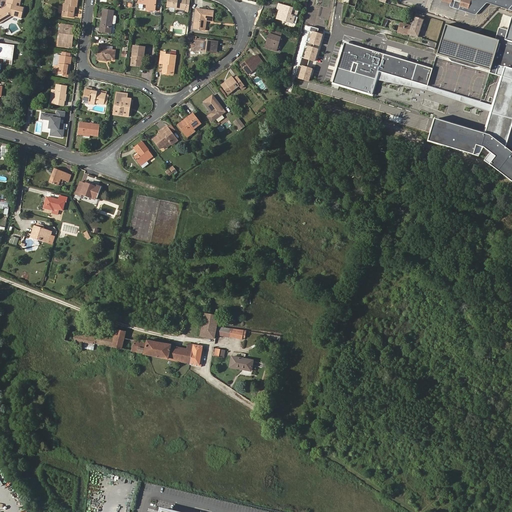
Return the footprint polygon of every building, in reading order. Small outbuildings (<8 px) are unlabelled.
[(8,5),(8,7),(7,9),(5,10),(3,9),(2,9),(0,10),(0,16),(2,21),(10,17),(12,17),(20,18),(22,8),(18,7),(18,4),(19,0),(18,0),(7,0),(6,4),(8,5)] [(62,14),(73,16),(74,6),(76,7),(77,0),(66,0),(66,5),(64,5),(62,14)] [(167,0),(167,6),(184,8),(184,10),(188,10),(189,0),(167,0)] [(511,0),(470,0),(469,3),(468,7),(461,5),(462,2),(455,0),(451,0),(451,2),(450,6),(450,7),(475,15),(476,14),(486,3),(487,3),(501,7),(511,10),(511,0)] [(293,22),(295,15),(290,14),(292,8),(279,3),(278,8),(281,9),(280,12),(279,12),(277,18),(293,22)] [(297,16),(298,10),(292,8),(290,14),(295,15),(293,22),(294,23),(296,22),(297,18),(297,16)] [(204,20),(206,20),(212,21),(213,11),(196,9),(193,28),(203,29),(204,20)] [(113,11),(103,10),(101,26),(100,26),(100,31),(110,32),(113,11)] [(418,37),(424,20),(414,17),(412,25),(401,22),(398,32),(408,34),(418,37)] [(511,18),(508,30),(499,27),(495,40),(499,41),(490,70),(489,72),(503,76),(506,66),(511,68),(511,18)] [(495,40),(446,25),(437,54),(490,70),(499,41),(495,40)] [(68,47),(71,28),(61,26),(58,46),(68,47)] [(325,30),(311,26),(297,77),(311,81),(325,30)] [(271,30),(268,40),(270,41),(268,48),(277,51),(282,34),(271,30)] [(203,49),(215,51),(216,41),(205,40),(204,41),(195,40),(194,50),(203,51),(203,49)] [(14,46),(0,44),(0,43),(0,57),(12,60),(14,46)] [(433,69),(344,43),(332,83),(373,95),(377,80),(379,72),(428,87),(433,69)] [(107,45),(106,45),(101,44),(100,44),(98,60),(107,61),(107,58),(114,59),(115,51),(113,50),(107,49),(107,46),(107,45)] [(141,56),(143,57),(144,57),(145,47),(134,46),(131,65),(140,67),(141,56)] [(174,64),(176,64),(177,55),(166,54),(166,53),(161,52),(160,62),(165,63),(163,73),(172,74),(174,64)] [(241,66),(248,75),(262,64),(257,56),(250,62),(248,60),(241,66)] [(59,67),(58,74),(58,75),(68,77),(71,58),(61,57),(59,67)] [(511,68),(506,66),(503,76),(487,133),(483,132),(435,118),(428,141),(480,156),(485,146),(492,152),(486,160),(511,179),(511,150),(507,147),(511,127),(511,68)] [(379,72),(377,80),(427,90),(489,111),(483,132),(487,133),(503,76),(500,75),(491,105),(481,102),(428,87),(379,72)] [(241,88),(244,85),(238,77),(234,79),(232,76),(228,79),(228,80),(221,85),(228,95),(239,86),(241,88)] [(50,104),(64,106),(66,86),(56,85),(54,99),(50,99),(50,104)] [(89,101),(89,103),(95,105),(95,102),(104,104),(106,94),(91,91),(92,89),(86,87),(83,100),(89,101)] [(115,116),(128,118),(129,109),(131,109),(132,101),(128,100),(128,96),(118,94),(115,116)] [(212,122),(224,113),(212,97),(204,103),(212,114),(208,117),(212,122)] [(63,137),(65,125),(62,124),(60,124),(61,119),(63,119),(64,119),(65,112),(62,111),(58,110),(57,115),(46,114),(45,119),(51,120),(49,128),(52,129),(51,135),(63,137)] [(183,123),(182,122),(178,125),(185,136),(190,133),(191,134),(194,132),(193,130),(200,125),(192,114),(185,120),(186,121),(183,123)] [(244,127),(239,119),(235,122),(240,130),(244,127)] [(90,135),(90,138),(98,139),(100,126),(80,123),(79,134),(84,134),(90,135)] [(175,130),(171,125),(167,128),(171,134),(175,130)] [(159,149),(163,146),(169,142),(171,144),(171,145),(177,141),(171,134),(167,128),(166,126),(161,131),(162,133),(160,134),(153,140),(159,149)] [(142,142),(134,148),(141,157),(137,160),(141,165),(153,156),(142,142)] [(173,166),(169,169),(173,174),(177,171),(173,166)] [(65,180),(68,173),(55,168),(50,182),(58,185),(61,178),(65,180)] [(95,185),(94,186),(86,183),(81,181),(76,194),(82,196),(82,194),(96,199),(101,187),(95,185)] [(46,196),(44,208),(52,210),(53,207),(63,210),(65,201),(46,196)] [(45,241),(48,231),(35,226),(32,235),(36,236),(36,237),(45,241)] [(16,245),(19,238),(12,236),(10,243),(16,245)] [(214,338),(216,326),(218,317),(205,314),(201,335),(214,338)] [(227,330),(225,335),(242,338),(243,331),(227,328),(227,330)] [(171,346),(171,344),(147,340),(147,341),(135,339),(124,337),(125,332),(116,330),(114,338),(96,334),(96,337),(67,331),(65,340),(73,342),(73,345),(83,347),(84,342),(95,344),(95,343),(113,347),(135,352),(154,355),(168,358),(171,346)] [(187,349),(171,346),(168,358),(190,362),(193,344),(188,343),(187,349)] [(202,346),(193,344),(190,362),(199,364),(202,346)] [(232,356),(230,367),(250,371),(252,360),(232,356)]
